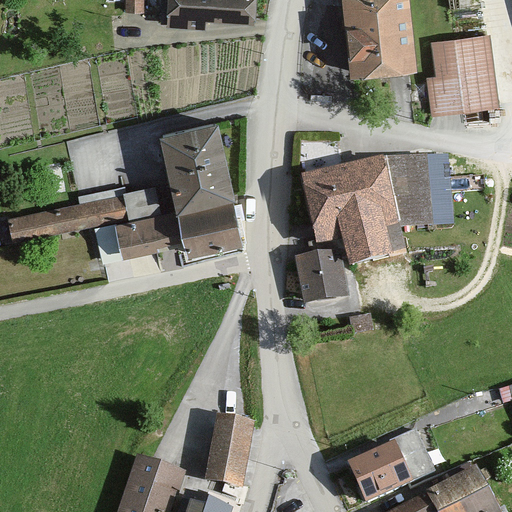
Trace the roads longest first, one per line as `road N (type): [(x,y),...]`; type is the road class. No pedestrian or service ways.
road 1 (residential): [(294,0),(269,76),(276,352)]
road 2 (track): [(268,258),(0,315)]
road 3 (unknown): [(269,106),(145,124),(110,145),(101,179)]
